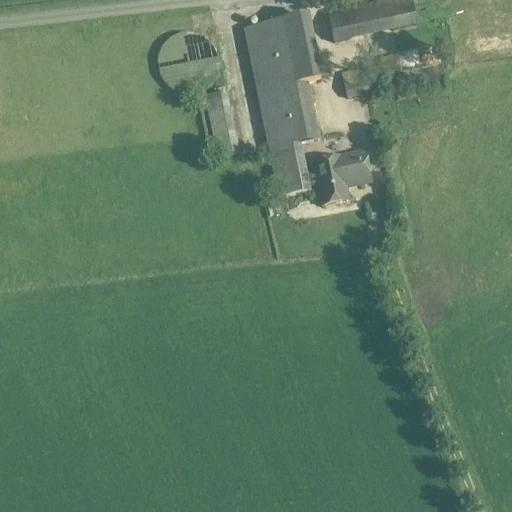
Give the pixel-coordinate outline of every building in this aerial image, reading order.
[(418,28),(412,0),(397,0),(328,15),(334,46),(418,28)] [(321,144),(309,87),(324,84),(310,19),(244,32),(278,201),(311,195),(302,148),(321,144)] [(365,71),(341,76),(345,102),(370,98),(365,71)] [(205,99),(217,163),(239,159),(227,95),(205,99)] [(314,164),(323,208),(350,203),(347,186),(371,182),(365,153),(349,157),(350,162),(341,164),(340,158),(314,164)]
